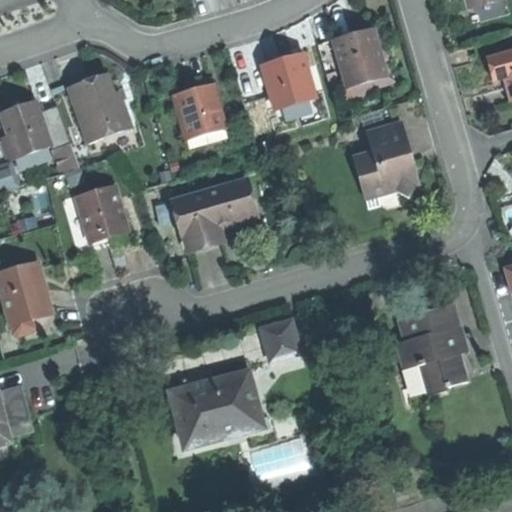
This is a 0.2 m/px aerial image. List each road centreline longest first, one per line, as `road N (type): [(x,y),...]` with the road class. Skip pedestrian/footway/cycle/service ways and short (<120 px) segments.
road 1 (residential): [(133,312),(214,306),(444,244),(468,224),(472,199),(415,0)]
road 2 (residential): [(299,0),(162,45),(96,21)]
